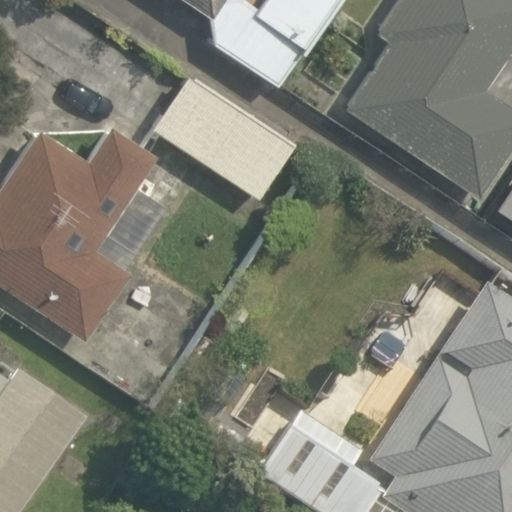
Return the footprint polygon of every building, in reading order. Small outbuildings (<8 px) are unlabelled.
[(189,0),(205,10),(196,23),(276,77),(328,0),(189,0)] [(511,38),(511,0),(394,0),(329,99),(470,193),(511,129),(511,103),(482,83),(511,38)] [(290,140),(188,66),(145,125),(247,199),(290,140)] [(0,161),(0,279),(84,330),(160,204),(130,186),(145,162),(54,108),(16,171),(0,161)] [(511,161),(488,199),(511,214),(511,161)] [(511,511),(511,300),(465,273),(360,454),(275,405),(235,473),(301,511),(511,511)] [(0,511),(23,511),(86,420),(0,361),(0,511)]
